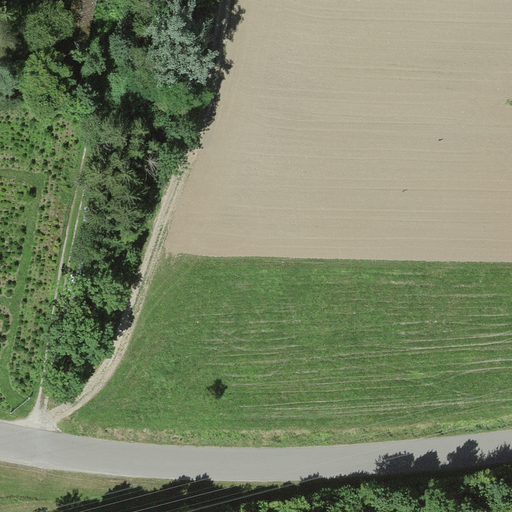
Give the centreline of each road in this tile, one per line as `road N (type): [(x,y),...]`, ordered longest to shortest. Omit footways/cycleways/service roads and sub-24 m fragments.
road 1 (unclassified): [(0,437),(136,458),(255,464),(511,445)]
road 2 (track): [(224,0),(202,117),(108,365),(33,445)]
